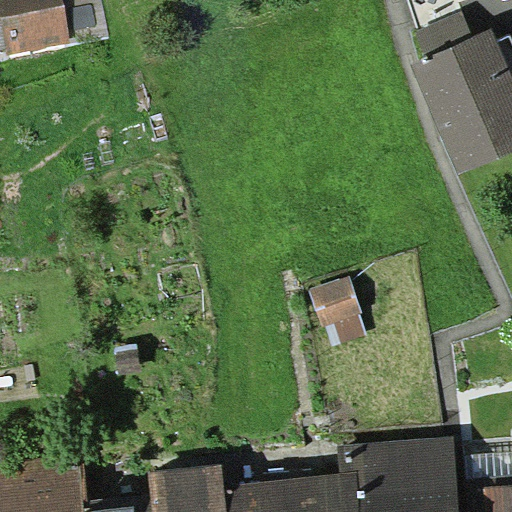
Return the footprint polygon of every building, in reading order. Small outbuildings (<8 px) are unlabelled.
[(0,30),(6,61),(61,51),(52,8),(0,18),(0,30)] [(511,142),(511,106),(480,33),(467,39),(458,19),(414,35),(422,54),(419,56),(420,59),(417,60),(461,165),(511,142)] [(321,320),(350,309),(341,286),(313,296),(321,320)] [(118,370),(135,368),(131,350),(115,352),(118,370)] [(150,511),(453,511),(448,442),(340,451),(342,483),(308,485),(307,471),(259,475),(260,489),(220,492),(217,468),(147,475),(149,500),(150,511)] [(0,511),(83,511),(83,507),(78,458),(0,467),(0,511)] [(511,511),(511,484),(463,489),(465,511),(511,511)] [(150,511),(149,500),(83,507),(83,511),(150,511)]
